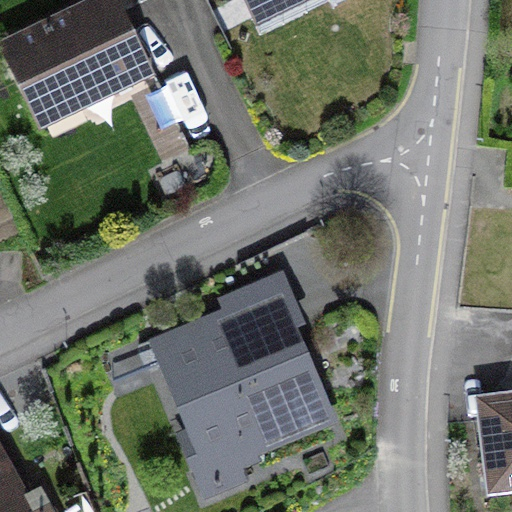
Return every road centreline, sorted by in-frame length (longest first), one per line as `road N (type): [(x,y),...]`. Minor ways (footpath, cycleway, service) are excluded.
road 1 (residential): [(0,345),(320,198),(436,177)]
road 2 (residential): [(436,177),(411,425),(420,511)]
road 3 (residential): [(449,0),(436,177)]
